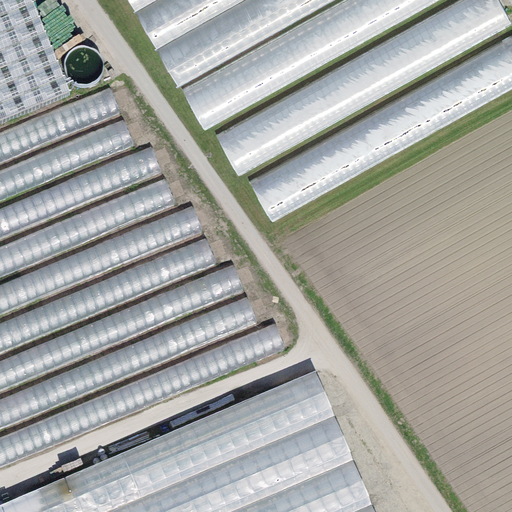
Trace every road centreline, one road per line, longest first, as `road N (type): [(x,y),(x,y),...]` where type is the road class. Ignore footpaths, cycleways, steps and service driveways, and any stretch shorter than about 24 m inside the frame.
road 1 (track): [(437,511),(82,0)]
road 2 (track): [(0,484),(324,343)]
